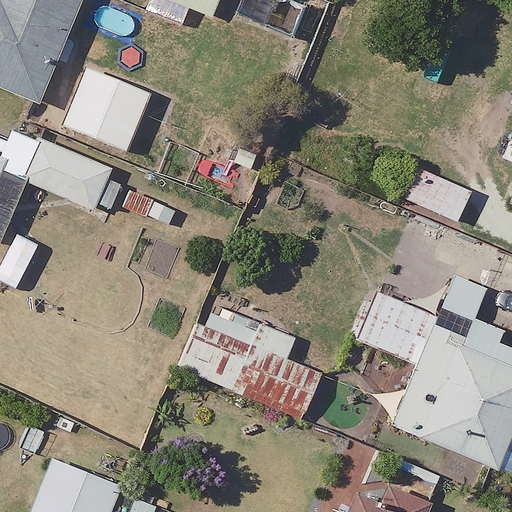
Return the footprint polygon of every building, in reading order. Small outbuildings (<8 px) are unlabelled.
[(76,0),(0,0),(0,82),(35,97),(76,0)] [(214,0),(180,0),(210,12),(214,0)] [(150,87),(84,60),(60,120),(126,146),(150,87)] [(0,148),(0,234),(23,177),(106,210),(123,168),(11,122),(0,148)] [(253,184),(219,163),(204,189),(238,209),(253,184)] [(470,186),(418,163),(404,195),(456,217),(470,186)] [(463,327),(374,288),(355,333),(414,359),(389,417),(492,462),(504,433),(511,436),(511,360),(458,337),(463,327)] [(294,332),(205,296),(178,364),(299,412),(317,368),(285,355),(294,332)] [(370,391),(329,377),(315,418),(356,432),(370,391)] [(106,511),(119,480),(50,453),(27,511),(106,511)] [(316,511),(423,511),(418,510),(425,492),(387,478),(383,488),(354,478),(343,508),(321,499),(316,511)]
